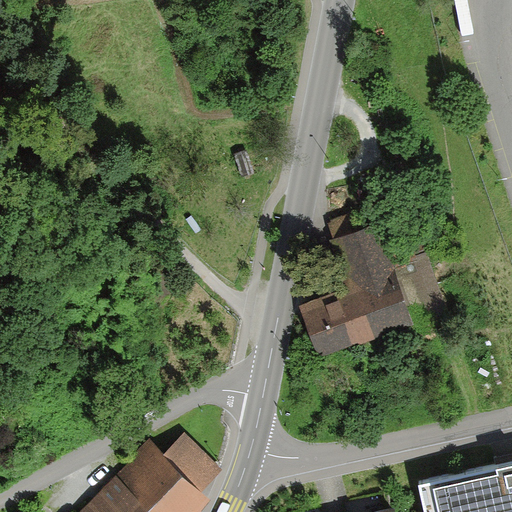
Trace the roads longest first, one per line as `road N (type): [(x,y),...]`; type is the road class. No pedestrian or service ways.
road 1 (tertiary): [(264,390),(339,0)]
road 2 (track): [(278,320),(251,309),(164,237),(0,63)]
road 3 (residential): [(264,390),(189,397),(0,499)]
road 4 (residential): [(511,415),(303,460),(252,449)]
